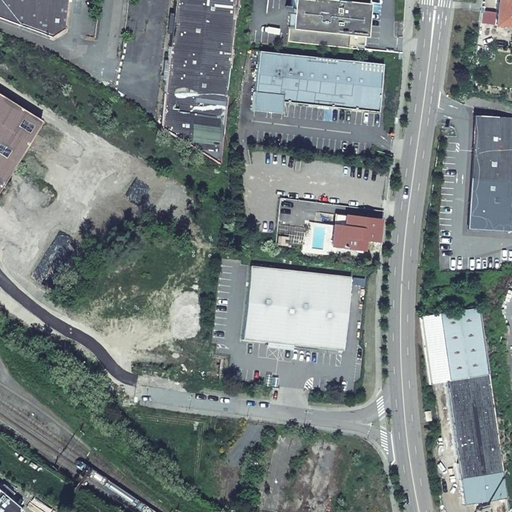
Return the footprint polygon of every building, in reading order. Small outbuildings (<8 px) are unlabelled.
[(0,0),(0,17),(50,36),(63,27),(66,0),(0,0)] [(173,0),(169,47),(230,54),(236,0),(173,0)] [(333,0),(290,0),(286,41),(364,50),(369,4),(333,0)] [(511,27),(511,0),(497,0),(495,26),(511,27)] [(281,103),(377,113),(382,65),(257,53),(251,111),(280,114),(281,103)] [(0,186),(40,123),(0,97),(0,186)] [(511,117),(478,115),(469,229),(511,232),(511,117)] [(346,215),(335,213),(331,245),(336,245),(337,235),(340,235),(341,225),(344,225),(346,215)] [(380,219),(346,215),(344,225),(341,225),(340,235),(337,235),(336,245),(362,249),(364,238),(377,240),(380,219)] [(240,340),(341,351),(349,277),(248,266),(240,340)] [(508,498),(480,309),(440,315),(422,318),(431,384),(446,381),(463,505),(508,498)] [(274,385),(276,374),(269,373),(268,384),(274,385)] [(12,495),(0,484),(0,494),(7,501),(12,495)] [(0,511),(17,511),(19,511),(7,501),(0,494),(0,511)]
